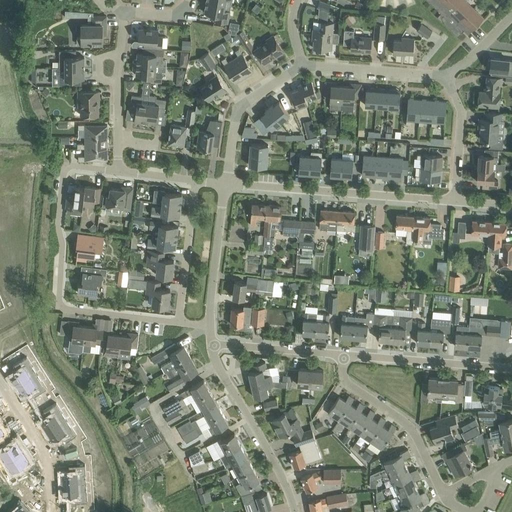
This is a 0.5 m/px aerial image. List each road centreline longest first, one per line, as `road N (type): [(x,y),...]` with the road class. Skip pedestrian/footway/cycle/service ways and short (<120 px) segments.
road 1 (residential): [(179,321),(58,307),(65,165)]
road 2 (residential): [(455,200),(227,184)]
road 3 (residential): [(295,511),(211,343)]
road 4 (residential): [(443,494),(410,427),(351,384),(344,355)]
road 5 (residential): [(344,355),(511,366)]
road 6 (residential): [(227,184),(236,108),(302,65)]
road 7 (residential): [(302,65),(447,80)]
road 8 (residential): [(209,326),(227,184)]
road 9 (residential): [(179,321),(195,180)]
road 10 (residential): [(48,511),(43,454),(0,386)]
road 11 (residential): [(344,355),(211,343)]
road 12 (residential): [(118,140),(124,12)]
road 13 (residential): [(447,80),(460,109),(455,200)]
